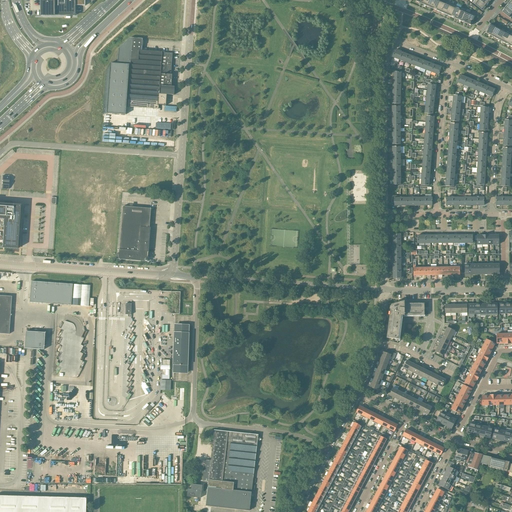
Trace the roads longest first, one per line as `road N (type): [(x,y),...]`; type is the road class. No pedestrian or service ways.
road 1 (unclassified): [(328,449),(290,433),(197,420),(196,276),(168,275)]
road 2 (unknown): [(49,317),(52,438),(149,444),(155,423),(185,421)]
road 3 (unclassified): [(0,152),(15,142),(181,155)]
road 4 (residential): [(382,216),(382,67),(395,41)]
road 5 (unclassified): [(168,275),(0,264)]
road 6 (residential): [(436,215),(452,64)]
road 7 (residential): [(451,372),(376,341),(382,289)]
road 8 (residential): [(491,214),(495,114),(505,86)]
road 9 (residential): [(382,289),(504,290)]
road 10 (unclassified): [(168,275),(181,155)]
